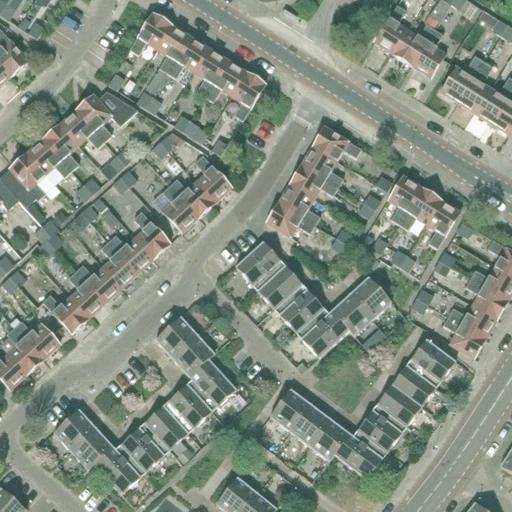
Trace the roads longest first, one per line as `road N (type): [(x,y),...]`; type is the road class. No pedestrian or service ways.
road 1 (residential): [(322,82),(195,274),(0,442)]
road 2 (tertiary): [(474,177),(322,82)]
road 3 (residential): [(0,134),(59,77),(109,0)]
road 4 (tertiary): [(322,82),(193,0)]
